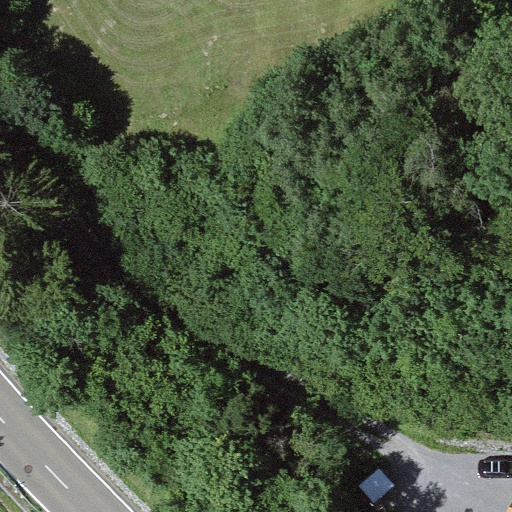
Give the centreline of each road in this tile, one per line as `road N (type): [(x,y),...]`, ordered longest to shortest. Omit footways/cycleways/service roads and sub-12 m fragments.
road 1 (track): [(489,496),(184,320),(90,246),(0,144)]
road 2 (tertiary): [(95,511),(0,411)]
